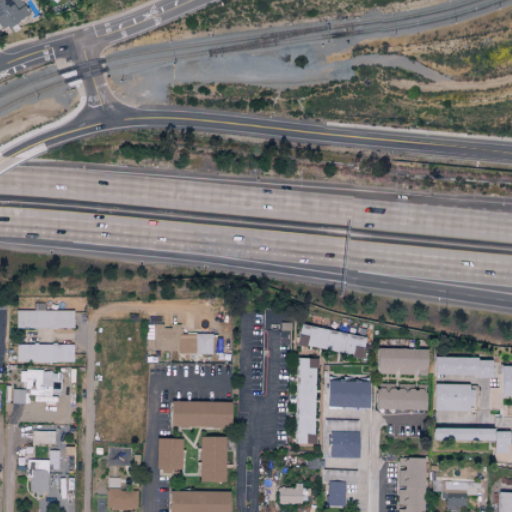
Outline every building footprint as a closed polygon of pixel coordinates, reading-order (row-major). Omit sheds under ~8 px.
[(28,14),(19,0),(0,0),(0,30),(0,31),(28,14)] [(72,328),(72,310),(44,311),(44,303),(33,304),(33,311),(15,311),(15,329),(72,328)] [(211,353),(211,334),(180,333),(180,325),(170,324),(170,326),(146,326),(146,352),(211,353)] [(295,346),(360,356),(363,336),(298,326),(295,346)] [(15,345),(16,363),(70,363),(70,344),(15,345)] [(426,349),(376,348),(375,374),(395,374),(415,375),(425,375),(426,349)] [(292,444),(312,444),(314,359),(294,358),(292,444)] [(490,377),(490,359),(432,358),(432,376),(490,377)] [(511,368),(499,368),(499,400),(511,399),(511,368)] [(20,370),(20,382),(26,382),(27,396),(51,396),(50,377),(42,377),(42,370),(20,370)] [(366,408),(367,382),(325,380),(324,407),(366,408)] [(423,410),(424,385),(418,385),(418,390),(412,390),(412,384),(395,384),(375,383),(374,409),(423,410)] [(471,385),(432,384),(432,410),(470,411),(471,385)] [(488,409),(499,409),(498,388),(487,388),(488,409)] [(11,404),(23,404),(24,390),(11,389),(11,404)] [(169,426),(229,427),(229,402),(169,401),(169,426)] [(490,429),(430,429),(430,441),(490,441),(490,429)] [(53,445),(53,431),(31,431),(31,444),(53,445)] [(507,432),(492,431),(491,463),(511,463),(511,444),(507,444),(507,432)] [(328,432),(327,458),(356,458),(356,433),(328,432)] [(198,482),(223,482),(223,437),(198,437),(198,482)] [(180,439),(155,439),(155,470),(180,471),(180,439)] [(46,494),(46,470),(57,470),(57,454),(47,454),(47,460),(27,460),(27,494),(46,494)] [(421,511),(423,458),(397,458),(397,468),(396,508),(397,508),(396,511),(421,511)] [(119,488),(119,478),(107,478),(107,488),(119,488)] [(444,511),(456,511),(456,506),(464,506),(464,481),(432,481),(431,491),(440,491),(439,499),(444,499),(444,511)] [(342,507),(343,482),(326,482),(325,506),(342,507)] [(277,503),(309,504),(309,488),(300,488),(300,486),(277,486),(277,503)] [(105,509),(135,509),(136,490),(105,490),(105,509)] [(167,511),(227,511),(227,492),(168,491),(167,511)] [(511,511),(511,492),(497,492),(496,511),(511,511)]
